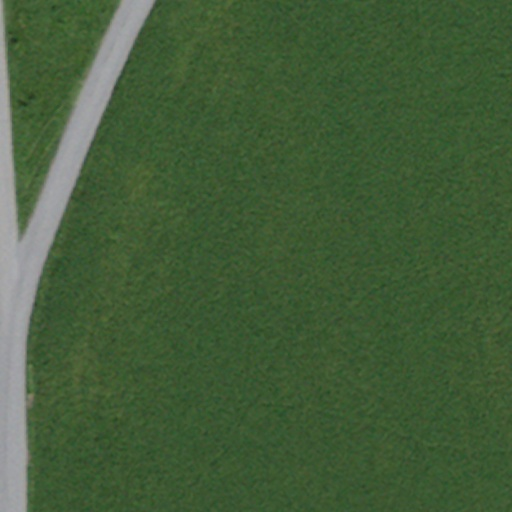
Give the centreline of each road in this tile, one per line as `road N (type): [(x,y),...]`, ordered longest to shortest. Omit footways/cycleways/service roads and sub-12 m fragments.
road 1 (unclassified): [(9,336),(128,41),(152,0)]
road 2 (unclassified): [(9,336),(15,511)]
road 3 (unclassified): [(0,191),(9,336)]
